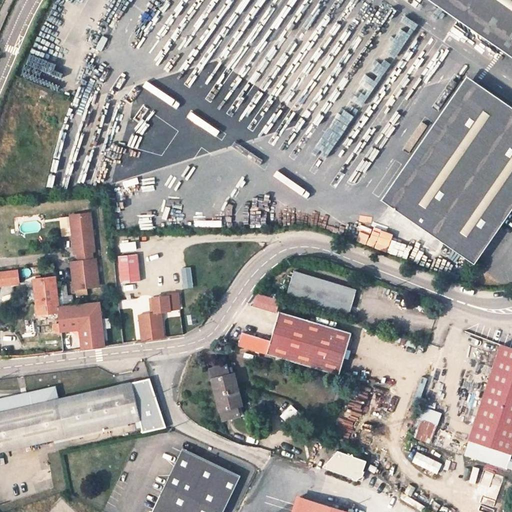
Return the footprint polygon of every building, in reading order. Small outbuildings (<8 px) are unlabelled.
[(511,0),(433,0),(511,53),(511,0)] [(382,84),(411,31),(399,24),(369,77),(382,84)] [(511,104),(466,73),(381,197),(473,260),(511,204),(511,104)] [(72,215),(74,235),(91,233),(89,214),(72,215)] [(391,252),(407,258),(416,238),(400,231),(391,252)] [(91,233),(74,235),(76,252),(82,251),(83,261),(72,262),(75,288),(87,287),(97,285),(94,259),(92,260),(91,250),(93,250),(91,233)] [(137,254),(118,257),(121,284),(140,282),(137,254)] [(192,266),(183,267),(185,287),(195,285),(192,266)] [(18,270),(3,271),(4,284),(19,282),(18,270)] [(347,314),(354,290),(295,272),(288,296),(347,314)] [(55,277),(37,279),(41,313),(59,310),(58,308),(55,277)] [(76,295),(88,294),(87,287),(75,288),(76,295)] [(276,312),(279,300),(256,293),(253,305),(276,312)] [(168,311),(168,308),(179,307),(178,294),(168,295),(167,296),(152,298),(154,312),(138,315),(142,340),(163,337),(161,323),(159,313),(159,312),(168,311)] [(77,306),(58,308),(59,310),(61,332),(76,330),(76,327),(79,326),(77,309),(77,306)] [(99,307),(77,309),(79,326),(82,349),(104,346),(99,307)] [(238,345),(339,374),(351,332),(279,311),(271,340),(242,332),(238,345)] [(511,348),(501,345),(470,440),(465,454),(507,468),(511,453),(511,452),(511,348)] [(226,365),(210,369),(222,420),(239,415),(236,406),(241,405),(233,373),(228,374),(226,365)] [(0,451),(140,420),(132,382),(58,399),(55,386),(0,398),(0,451)] [(289,420),(301,413),(294,404),(283,411),(289,420)] [(441,414),(421,406),(410,435),(430,442),(441,414)] [(222,511),(240,475),(183,448),(152,511),(222,511)] [(345,455),(337,451),(325,464),(326,466),(325,469),(350,479),(349,481),(359,484),(363,474),(360,474),(364,462),(351,457),(349,454),(345,455)] [(436,473),(442,463),(417,452),(413,462),(436,473)] [(305,511),(308,506),(326,511),(350,511),(300,497),(294,511),(305,511)]
